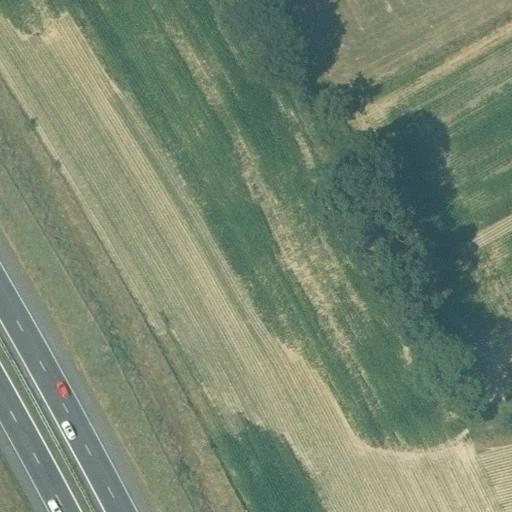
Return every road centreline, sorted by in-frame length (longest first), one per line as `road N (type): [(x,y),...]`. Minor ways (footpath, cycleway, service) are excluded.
road 1 (motorway): [(120,511),(0,293)]
road 2 (motorway): [(0,397),(61,511)]
